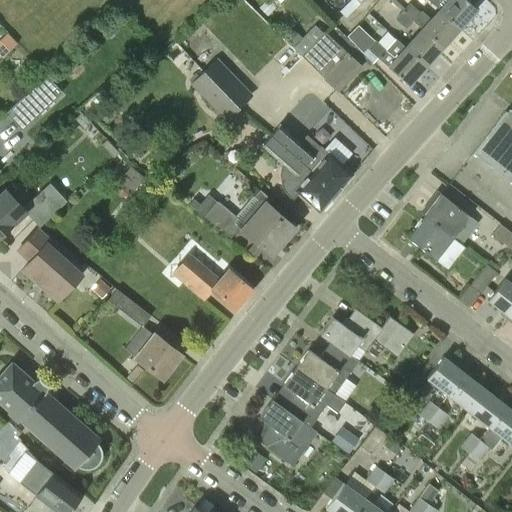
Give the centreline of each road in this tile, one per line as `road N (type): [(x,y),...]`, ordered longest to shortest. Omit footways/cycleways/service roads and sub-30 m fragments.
road 1 (residential): [(164,437),(334,227)]
road 2 (residential): [(334,227),(511,29)]
road 3 (residential): [(511,365),(334,227)]
road 4 (residential): [(164,437),(0,289)]
road 5 (unclassified): [(267,511),(164,437)]
